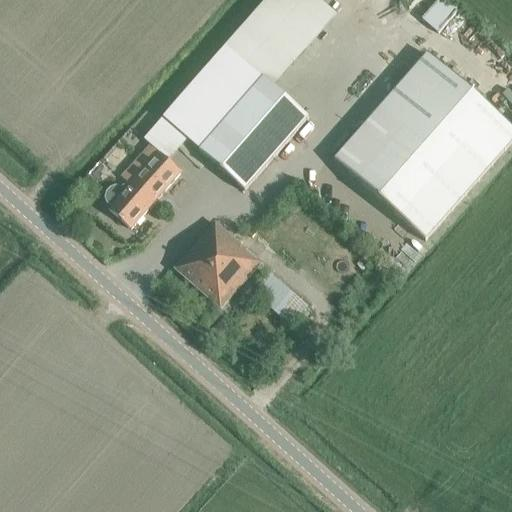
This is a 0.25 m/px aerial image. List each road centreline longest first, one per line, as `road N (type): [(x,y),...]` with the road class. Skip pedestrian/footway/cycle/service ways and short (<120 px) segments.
road 1 (unclassified): [(355,511),(0,191)]
road 2 (unknown): [(109,290),(209,187),(256,179),(374,65)]
